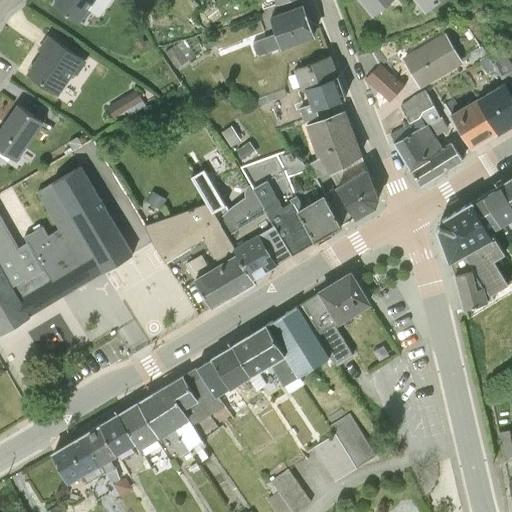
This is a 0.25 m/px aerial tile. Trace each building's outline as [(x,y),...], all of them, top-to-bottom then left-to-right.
[(164,0),(103,0),(142,31),(164,0)] [(267,7),(264,0),(229,0),(236,18),(267,7)] [(409,65),(442,39),(408,0),(381,0),(367,11),(370,14),(390,42),(409,65)] [(479,28),(506,0),(485,0),(468,18),(479,28)] [(351,10),(326,30),(357,69),(390,42),(370,14),(359,20),(351,10)] [(31,63),(56,80),(84,40),(42,11),(32,26),(46,38),(31,63)] [(288,49),(274,12),(244,24),(258,60),(288,49)] [(511,24),(497,37),(511,54),(511,24)] [(258,92),(263,107),(297,95),(285,60),(251,73),(258,92)] [(388,116),(405,147),(446,121),(428,91),(388,116)] [(263,107),(258,92),(235,100),(240,115),(263,107)] [(21,109),(6,131),(35,151),(59,116),(26,94),(17,107),(21,109)] [(177,110),(170,100),(151,114),(158,124),(177,110)] [(295,170),(328,158),(313,114),(277,127),(285,149),(288,148),(295,170)] [(389,145),(364,122),(348,138),(374,161),(389,145)] [(511,132),(488,145),(510,179),(511,177),(511,132)] [(462,161),(483,195),(510,179),(488,145),(462,161)] [(120,148),(90,163),(97,176),(127,160),(120,148)] [(434,178),(455,212),(483,195),(462,161),(434,178)] [(0,168),(0,207),(18,181),(0,168)] [(344,219),(327,172),(286,188),(303,235),(344,219)] [(378,204),(394,232),(427,211),(411,186),(378,204)] [(427,211),(394,232),(404,248),(447,223),(433,206),(427,211)] [(0,301),(0,385),(111,319),(58,230),(14,254),(36,293),(24,300),(18,291),(0,301)] [(318,250),(336,281),(356,272),(360,265),(347,233),(318,250)] [(511,234),(498,242),(511,264),(511,234)] [(511,264),(498,242),(486,250),(501,278),(511,272),(511,264)] [(305,258),(323,289),(336,281),(318,250),(305,258)] [(457,267),(474,299),(503,283),(501,278),(486,250),(457,267)] [(278,275),(296,305),(323,289),(305,258),(278,275)] [(124,289),(145,328),(182,305),(196,331),(218,318),(214,312),(188,265),(124,289)] [(421,298),(432,329),(448,320),(477,304),(474,299),(457,267),(424,286),(421,298)] [(256,289),(274,318),(296,305),(278,275),(256,289)] [(257,331),(274,318),(256,289),(214,312),(218,318),(233,343),(257,331)] [(477,304),(448,320),(476,363),(493,353),(478,329),(486,323),(477,304)] [(214,361),(236,348),(233,343),(218,318),(196,331),(214,361)] [(173,345),(190,335),(181,319),(163,329),(173,345)] [(173,345),(190,374),(214,361),(196,331),(190,335),(173,345)] [(457,338),(439,344),(448,378),(470,372),(467,353),(457,338)] [(353,372),(334,339),(278,373),(311,428),(316,436),(334,425),(316,395),(353,372)] [(311,428),(278,373),(248,391),(266,423),(279,446),(311,428)] [(248,391),(213,412),(232,444),(266,423),(248,391)] [(213,412),(176,435),(196,465),(232,444),(213,412)] [(176,435),(162,443),(177,469),(163,478),(169,488),(172,494),(203,475),(196,465),(176,435)] [(162,443),(142,455),(162,492),(169,488),(163,478),(177,469),(162,443)] [(142,455),(116,470),(138,507),(162,492),(142,455)] [(116,470),(97,482),(112,511),(128,511),(138,507),(116,470)] [(112,511),(97,482),(77,493),(87,511),(112,511)] [(312,511),(344,511),(329,488),(306,503),(312,511)] [(87,511),(77,493),(61,503),(66,511),(87,511)] [(66,511),(61,503),(45,511),(66,511)]
